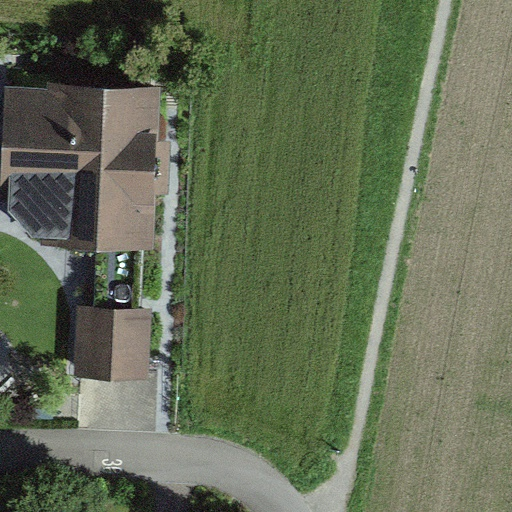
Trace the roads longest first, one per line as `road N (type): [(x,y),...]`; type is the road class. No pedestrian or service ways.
road 1 (track): [(444,0),(361,414),(326,511)]
road 2 (residential): [(267,511),(212,466),(121,451)]
road 3 (residential): [(0,448),(121,451)]
